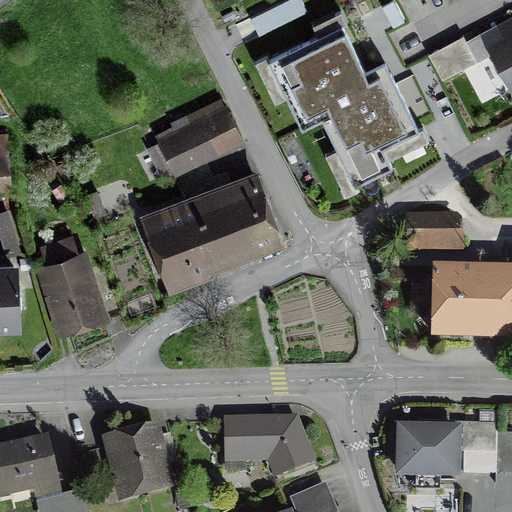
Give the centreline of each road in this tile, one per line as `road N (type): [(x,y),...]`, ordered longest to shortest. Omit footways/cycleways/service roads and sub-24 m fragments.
road 1 (residential): [(320,252),(190,0)]
road 2 (residential): [(320,252),(177,318),(141,345),(123,385)]
road 3 (residential): [(123,385),(347,381)]
road 4 (residential): [(511,139),(320,252)]
road 5 (residential): [(375,377),(366,309),(349,277),(320,252)]
road 6 (residential): [(375,377),(511,380)]
road 7 (residential): [(377,511),(347,381)]
road 8 (residential): [(0,391),(123,385)]
